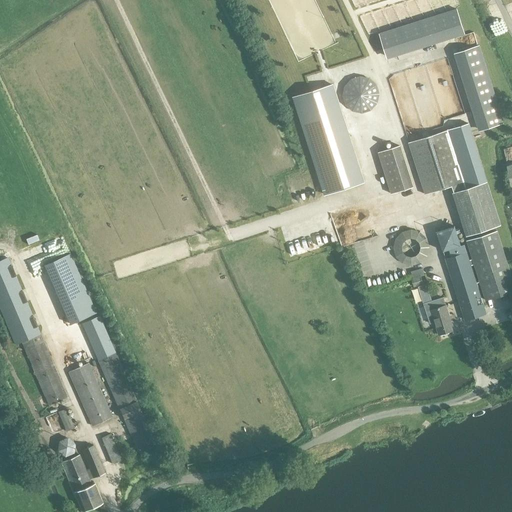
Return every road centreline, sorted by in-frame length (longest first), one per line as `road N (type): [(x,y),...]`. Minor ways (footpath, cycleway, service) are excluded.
road 1 (track): [(319,440),(116,0)]
road 2 (track): [(191,249),(378,194),(428,217),(375,60)]
road 3 (unclassified): [(129,511),(167,484),(257,468),(365,419),(440,406),(511,379)]
road 4 (track): [(0,336),(47,435),(89,430),(114,484),(116,511)]
road 5 (track): [(428,217),(486,390)]
